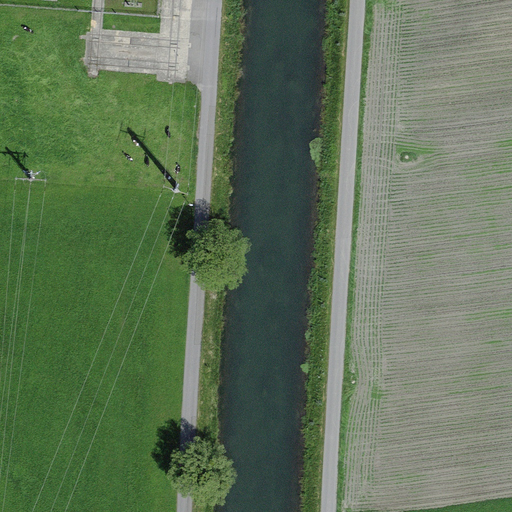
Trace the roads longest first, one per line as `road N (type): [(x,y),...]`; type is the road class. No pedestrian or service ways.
road 1 (unclassified): [(371,0),(341,511)]
road 2 (unclassified): [(215,0),(197,511)]
